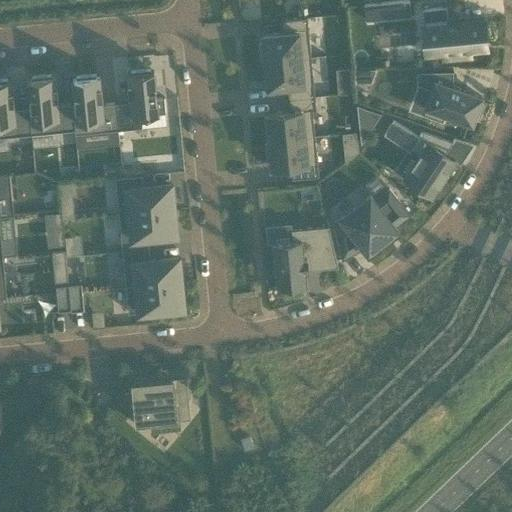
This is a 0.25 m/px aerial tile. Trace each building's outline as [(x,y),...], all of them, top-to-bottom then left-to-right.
[(391,17),(389,2),(364,4),(365,20),(391,17)] [(446,7),(422,9),(424,24),(423,24),(423,25),(424,25),(427,51),(426,52),(426,53),(443,51),(444,58),(470,56),(470,48),(487,47),(487,46),(485,46),(483,19),(484,19),(484,18),(448,22),(446,7)] [(269,58),(269,61),(315,56),(311,16),(285,19),(286,32),(266,34),(267,42),(263,43),(265,59),(269,58)] [(319,96),(315,56),(269,61),(272,88),(292,86),(293,98),(319,96)] [(353,91),(352,67),(339,68),(340,91),(353,91)] [(131,101),(116,102),(119,129),(142,126),(143,115),(166,112),(164,97),(157,98),(154,71),(151,71),(150,69),(132,71),(132,73),(128,73),(131,101)] [(431,89),(423,113),(441,120),(443,113),(471,123),(474,116),(477,118),(482,104),(479,103),(481,96),(451,86),(453,82),(452,70),(416,71),(416,84),(431,89)] [(76,102),(78,121),(92,120),(96,131),(119,129),(116,102),(102,104),(99,76),(96,77),(95,74),(77,76),(77,78),(73,79),(76,102)] [(29,79),(32,107),(33,121),(48,120),(51,131),(76,129),(75,121),(78,121),(76,102),(57,104),(55,77),(51,77),(51,75),(32,76),(32,79),(29,79)] [(0,124),(4,124),(7,136),(31,133),(30,122),(33,121),(32,107),(13,109),(11,81),(7,81),(7,79),(0,79),(0,124)] [(273,140),(319,135),(316,108),(320,108),(319,96),(293,98),(294,110),(270,113),(273,140)] [(404,178),(432,196),(445,176),(442,174),(452,159),(444,154),(451,143),(452,143),(453,142),(420,130),(420,131),(421,132),(418,135),(393,119),(384,133),(410,150),(411,148),(420,153),(404,178)] [(319,135),(273,140),(273,142),(269,143),(271,159),(274,158),(275,167),(295,165),(297,178),(323,176),(319,135)] [(179,156),(122,162),(123,176),(180,170),(179,156)] [(133,213),(176,208),(173,184),(145,187),(144,174),(118,177),(119,189),(131,188),(133,213)] [(389,188),(375,199),(370,193),(340,217),(334,221),(341,259),(362,246),(368,253),(398,229),(395,225),(409,214),(389,188)] [(124,238),(125,250),(151,248),(150,236),(178,233),(176,208),(133,213),(136,237),(124,238)] [(278,285),(282,285),(282,289),(302,287),(302,283),(306,283),(305,270),(338,267),(329,226),(291,229),(292,240),(274,242),(278,285)] [(153,260),(151,248),(125,250),(126,262),(138,261),(140,286),(183,282),(180,257),(153,260)] [(185,306),(183,282),(140,286),(143,310),(185,306)] [(81,283),(68,284),(71,309),(71,310),(84,309),(81,283)] [(71,309),(68,284),(56,285),(58,310),(71,309)] [(189,405),(186,377),(131,382),(135,424),(179,420),(177,406),(189,405)] [(100,511),(75,489),(60,505),(67,511),(100,511)]
